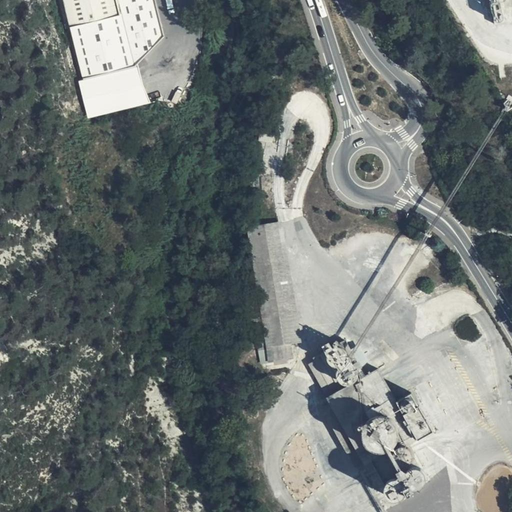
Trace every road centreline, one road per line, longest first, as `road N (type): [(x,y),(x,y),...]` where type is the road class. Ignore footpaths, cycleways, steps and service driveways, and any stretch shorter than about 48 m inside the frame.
road 1 (tertiary): [(423,111),(372,51),(344,0)]
road 2 (secondary): [(511,324),(439,217)]
